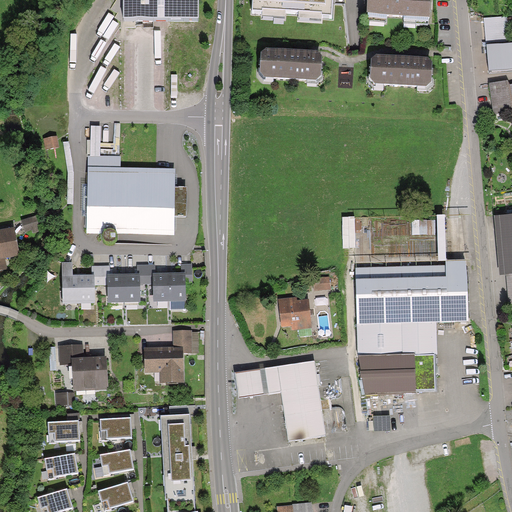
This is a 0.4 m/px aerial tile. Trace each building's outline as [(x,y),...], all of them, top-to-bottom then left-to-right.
[(120,0),(121,24),(199,23),(198,0),(120,0)] [(330,0),(255,0),(255,8),(329,13),(330,0)] [(433,0),(368,0),(368,13),(433,16),(433,0)] [(511,45),(484,48),(486,73),(511,71),(511,45)] [(326,52),(266,49),(265,76),(324,79),(326,52)] [(437,61),(376,58),(375,83),(436,85),(437,61)] [(507,82),(487,86),(494,118),(511,115),(511,85),(508,86),(507,82)] [(99,125),(86,125),(86,156),(99,156),(99,125)] [(121,157),(89,157),(86,235),(103,235),(103,240),(106,244),(113,245),(117,241),(117,235),(174,236),(174,217),(187,217),(187,188),(175,188),(175,168),(121,168),(121,157)] [(36,215),(22,221),(27,235),(41,229),(36,215)] [(357,247),(356,217),(343,218),(344,248),(357,247)] [(498,277),(504,277),(511,276),(511,217),(493,219),(498,277)] [(413,220),(414,235),(437,235),(437,221),(413,220)] [(14,230),(0,232),(0,258),(18,255),(14,230)] [(76,263),(62,262),(61,305),(96,305),(96,283),(103,283),(103,265),(91,265),(91,271),(76,271),(76,263)] [(466,263),(351,266),(354,360),(413,358),(432,358),(436,358),(436,325),(468,324),(466,263)] [(181,272),(155,273),(152,273),(153,286),(153,301),(187,301),(187,282),(192,282),(191,264),(181,264),(181,272)] [(136,265),(137,273),(139,273),(140,286),(153,286),(152,273),(155,273),(155,265),(136,265)] [(137,273),(108,274),(109,302),(140,301),(140,286),(139,273),(137,273)] [(334,280),(316,280),(316,290),(334,290),(334,280)] [(294,297),(275,299),(279,332),(310,328),(306,299),(295,300),(294,297)] [(172,349),(142,350),(142,374),(158,374),(159,384),(184,383),(184,356),(192,356),(191,331),(172,332),(172,349)] [(413,358),(354,360),(362,396),(414,396),(413,392),(413,358)] [(413,358),(413,392),(434,391),(432,358),(413,358)] [(105,359),(70,360),(71,391),(107,390),(105,359)] [(313,361),(231,372),(235,398),(278,392),(284,440),(323,435),(313,361)] [(58,406),(69,406),(68,393),(57,394),(58,406)] [(199,511),(199,510),(196,510),(193,484),(195,483),(191,413),(158,415),(163,503),(165,502),(165,511),(199,511)] [(130,417),(100,419),(101,439),(132,437),(130,417)] [(78,421),(48,423),(49,442),(80,440),(78,421)] [(130,449),(100,454),(104,474),(134,469),(130,449)] [(75,453),(44,458),(48,477),(78,472),(75,453)] [(127,482),(97,491),(103,510),(132,501),(127,482)] [(67,488),(38,497),(42,511),(56,511),(73,507),(67,488)]
